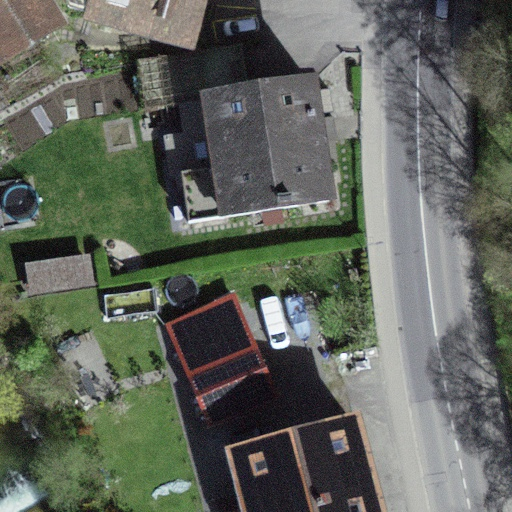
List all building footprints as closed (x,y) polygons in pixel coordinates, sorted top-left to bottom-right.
[(0,0),(0,54),(1,56),(52,24),(37,0),(0,0)] [(140,12),(186,26),(192,0),(66,0),(70,8),(94,14),(93,16),(135,28),(140,12)] [(329,201),(311,82),(242,93),(234,48),(137,62),(144,110),(207,100),(217,168),(181,174),(188,222),(329,201)] [(237,320),(183,346),(195,373),(200,371),(217,414),(261,397),(244,353),(251,350),(237,320)] [(374,511),(352,426),(237,456),(247,494),(241,496),(245,511),(374,511)]
